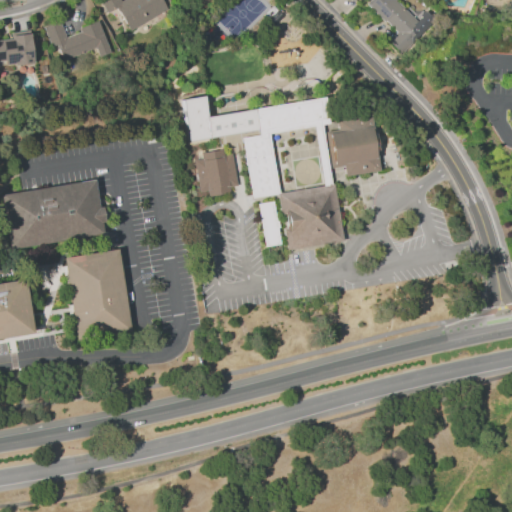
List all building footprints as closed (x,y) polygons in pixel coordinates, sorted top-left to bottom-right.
[(100,1),(101,0),(119,0),(120,1),(121,0),(162,0),(168,10),(136,28),(136,29),(121,38),(100,1)] [(370,0),(395,0),(394,2),(397,4),(398,3),(420,24),(409,35),(410,37),(408,39),(412,43),(401,54),(387,41),(396,32),(384,21),(383,22),(365,5),(370,0)] [(456,0),(445,9),(437,0),(456,0)] [(99,20),(103,30),(102,30),(106,39),(105,39),(111,53),(99,58),(94,48),(65,60),(61,52),(55,55),(44,27),(60,20),(67,38),(80,32),(79,29),(99,20)] [(29,33),(33,63),(26,64),(0,67),(0,39),(11,38),(11,36),(29,33)] [(289,252),(344,242),(333,174),(340,173),(342,183),(386,176),(375,111),(326,120),(322,95),(207,115),(203,94),(177,98),(185,142),(257,130),(258,135),(240,138),(251,200),(279,195),(289,252)] [(199,153),(200,159),(192,161),(198,191),(208,189),(209,196),(230,192),(229,187),(237,185),(231,154),(222,155),(221,149),(199,153)] [(1,195),(93,180),(97,207),(102,207),(105,222),(100,223),(102,235),(10,250),(1,195)] [(62,257),(116,249),(129,331),(74,340),(62,257)] [(0,282),(22,279),(31,333),(0,338),(0,282)]
